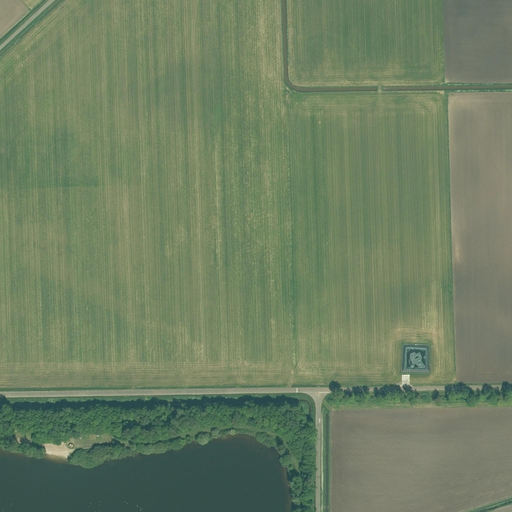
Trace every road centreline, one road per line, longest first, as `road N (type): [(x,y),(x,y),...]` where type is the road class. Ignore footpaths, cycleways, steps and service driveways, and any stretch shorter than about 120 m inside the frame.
road 1 (tertiary): [(318,390),(0,395)]
road 2 (unclassified): [(318,390),(511,387)]
road 3 (tertiary): [(318,511),(318,390)]
